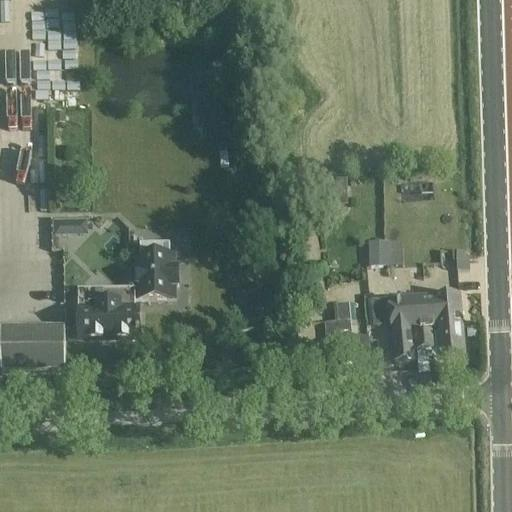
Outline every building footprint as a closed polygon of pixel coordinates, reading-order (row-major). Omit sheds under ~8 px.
[(0,0),(0,21),(16,21),(15,1),(0,0)] [(58,91),(79,90),(78,72),(57,73),(58,91)] [(229,132),(217,100),(197,108),(209,139),(229,132)] [(54,114),(54,124),(65,124),(64,113),(54,114)] [(341,206),(341,182),(311,183),(312,207),(341,206)] [(52,237),(87,238),(87,221),(53,220),(52,237)] [(368,245),(369,270),(390,269),(390,245),(368,245)] [(109,304),(79,305),(79,311),(78,311),(78,343),(140,342),(139,302),(174,302),(174,289),(178,289),(178,270),(173,270),(173,258),(137,258),(138,293),(121,293),(121,310),(110,310),(109,304)] [(260,290),(231,291),(232,331),(260,331),(260,290)] [(440,329),(463,327),(460,296),(373,303),(375,329),(389,328),(393,365),(417,363),(417,358),(414,331),(440,329)] [(325,325),(328,370),(329,378),(371,374),(368,338),(352,340),(349,306),(335,307),(336,324),(325,325)] [(466,357),(463,327),(440,329),(414,331),(417,358),(435,356),(435,360),(466,357)] [(65,328),(0,329),(0,341),(1,374),(66,373),(65,328)] [(479,328),(467,329),(467,338),(479,337),(479,328)]
